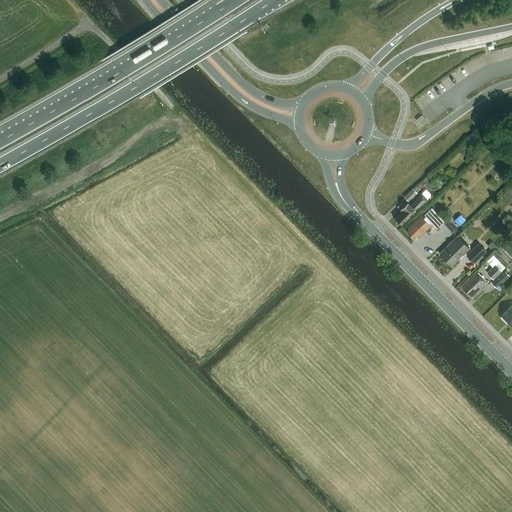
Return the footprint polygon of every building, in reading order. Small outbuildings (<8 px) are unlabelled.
[(417,193),(413,188),(404,196),(404,197),(408,201),(417,193)] [(401,224),(427,199),(421,194),(410,205),(407,202),(400,209),(403,211),(396,218),(401,224)] [(444,222),(441,218),(448,212),(443,207),(436,213),(431,208),(424,215),(426,217),(424,219),(420,215),(408,228),(410,230),(407,232),(413,238),(415,236),(418,239),(431,226),(428,224),(430,222),(437,229),(444,222)] [(466,221),(461,216),(456,222),(460,226),(466,221)] [(457,230),(448,220),(444,224),(453,234),(457,230)] [(469,248),(457,235),(439,253),(452,265),(469,248)] [(474,264),(487,251),(479,243),(466,256),(474,264)] [(487,273),(493,279),(505,268),(494,255),(487,262),(493,268),(487,273)] [(509,276),(505,271),(492,283),(496,288),(509,276)] [(464,289),(470,295),(472,297),(474,295),(474,296),(487,282),(476,272),(463,285),(465,287),(464,289)] [(511,304),(501,315),(511,326),(511,304)]
